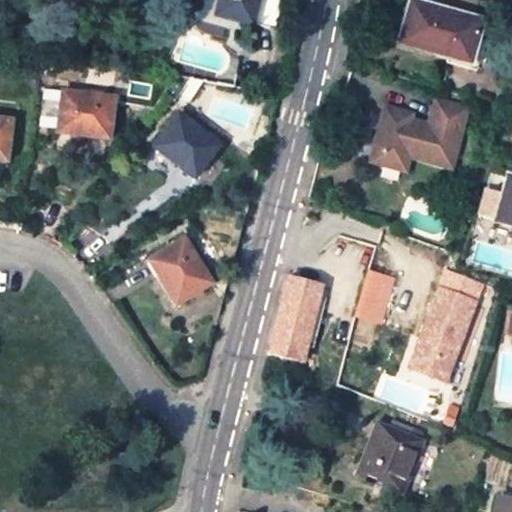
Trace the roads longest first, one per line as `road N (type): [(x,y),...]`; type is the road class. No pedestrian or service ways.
road 1 (unclassified): [(326,0),(294,164),(240,328),(212,463)]
road 2 (residential): [(212,463),(171,421),(98,314),(40,259),(0,252)]
